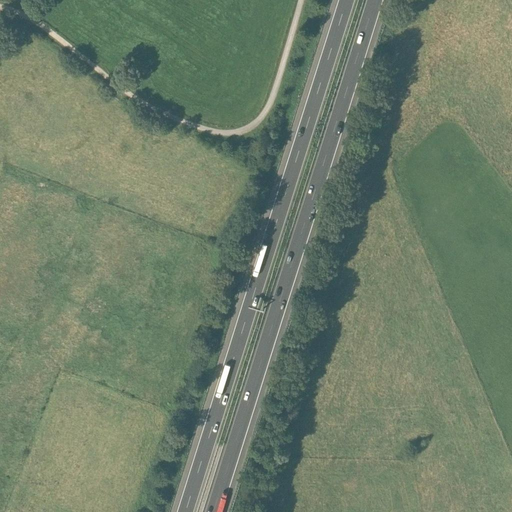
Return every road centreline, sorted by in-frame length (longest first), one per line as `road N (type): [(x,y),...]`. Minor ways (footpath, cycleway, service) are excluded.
road 1 (motorway): [(213,511),(375,0)]
road 2 (motorway): [(346,0),(184,511)]
road 3 (track): [(303,0),(265,114),(241,132),(222,134),(141,103),(48,31),(0,6)]
